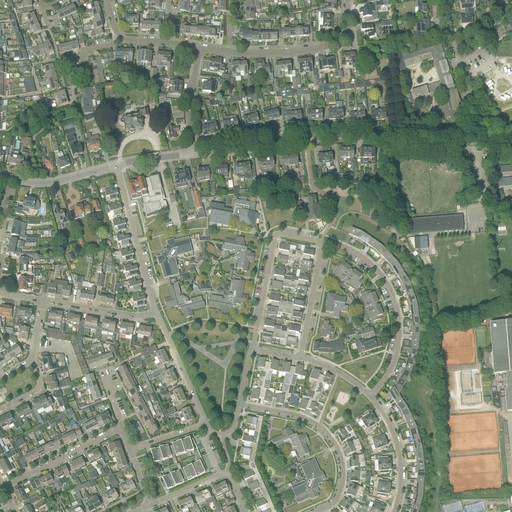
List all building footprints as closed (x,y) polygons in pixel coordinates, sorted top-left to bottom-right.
[(288,0),(277,0),(277,1),(281,0),(281,4),(287,4),(288,9),(290,8),(289,3),(288,0)] [(472,0),(464,0),(465,1),(460,1),(461,10),(472,9),(472,0)] [(180,1),(179,7),(180,8),(179,11),(184,12),(189,13),(190,13),(191,7),(189,7),(189,4),(180,1)] [(418,2),(414,2),(414,8),(417,8),(418,15),(422,14),(427,14),(426,5),(425,5),(425,1),(423,1),(418,2)] [(23,10),(16,11),(16,14),(27,12),(27,8),(32,7),(31,2),(23,3),(24,8),(23,8),(23,10)] [(89,3),(86,3),(87,6),(90,5),(91,9),(88,10),(87,10),(88,10),(88,12),(99,9),(98,3),(93,4),(92,4),(92,2),(89,3)] [(160,9),(161,3),(151,2),(151,6),(148,5),(147,11),(154,11),(154,8),(160,9)] [(76,7),(75,3),(73,4),(74,5),(68,8),(71,15),(77,12),(75,8),(76,7)] [(335,10),(336,4),(327,4),(327,7),(324,7),(324,13),(331,13),(331,10),(335,10)] [(68,8),(64,9),(63,6),(61,7),(65,17),(71,15),(68,8)] [(221,12),(227,12),(227,6),(217,6),(217,9),(214,9),(214,15),(221,15),(221,12)] [(364,10),(359,11),(359,14),(362,14),(363,18),(364,18),(365,22),(373,21),(373,17),(377,16),(376,12),(375,12),(374,6),(363,7),(364,10)] [(60,20),(65,17),(61,7),(58,8),(60,11),(56,13),(61,23),(60,20)] [(90,18),(101,15),(99,9),(88,12),(88,14),(89,18),(90,18)] [(472,15),(473,15),(472,9),(461,10),(464,9),(465,16),(460,16),(461,25),(472,24),(472,15)] [(58,25),(61,23),(56,13),(57,16),(55,17),(55,16),(51,17),(55,28),(58,26),(58,25)] [(129,14),(128,14),(123,13),(123,20),(126,20),(126,26),(132,26),(132,16),(129,16),(129,14)] [(331,13),(324,13),(320,13),(320,19),(322,19),(322,23),(332,23),(333,16),(327,16),(327,13),(331,13)] [(9,15),(8,15),(10,22),(16,22),(14,14),(11,15),(9,15)] [(38,16),(35,17),(33,14),(26,17),(29,23),(39,18),(38,16)] [(142,21),(142,14),(136,14),(136,16),(132,16),(132,26),(138,27),(139,21),(142,21)] [(91,21),(89,22),(90,25),(102,22),(101,15),(90,18),(91,21)] [(37,22),(40,21),(39,18),(29,23),(32,29),(39,25),(37,22)] [(312,31),(311,26),(311,18),(308,18),(308,22),(305,22),(305,28),(302,28),(302,36),(309,36),(308,31),(312,31)] [(428,21),(415,22),(416,34),(417,34),(417,38),(417,39),(427,38),(427,33),(425,33),(425,30),(429,29),(428,21)] [(102,24),(103,24),(102,22),(90,25),(90,27),(94,26),(95,30),(93,30),(101,28),(103,28),(102,24)] [(187,27),(187,24),(181,23),(181,30),(184,30),(183,35),(190,35),(191,27),(187,27)] [(332,29),(332,23),(322,23),(322,26),(320,26),(319,32),(326,32),(326,29),(332,29)] [(43,28),(40,29),(39,25),(32,29),(34,34),(44,30),(43,28)] [(219,33),(219,26),(210,26),(209,37),(215,38),(215,33),(219,33)] [(282,29),(280,29),(280,31),(280,36),(283,36),(283,38),(290,37),(289,29),(289,26),(289,29),(282,29)] [(374,30),(373,30),(372,26),(361,27),(361,32),(364,31),(364,34),(367,34),(368,39),(373,38),(373,34),(374,34),(374,30)] [(92,34),(90,34),(91,37),(93,37),(104,34),(103,30),(102,31),(101,28),(93,30),(92,31),(92,34)] [(280,31),(280,29),(280,28),(274,28),(274,32),(271,33),(271,41),(277,41),(277,36),(280,36),(280,31)] [(252,32),(248,32),(248,29),(239,29),(239,37),(242,37),(242,40),(245,40),(245,42),(252,41),(252,33),(252,32)] [(85,46),(84,42),(82,35),(79,36),(79,38),(76,38),(78,47),(80,46),(81,47),(85,46)] [(79,49),(78,47),(76,38),(72,40),(72,39),(70,40),(73,51),(79,49)] [(49,52),(53,50),(48,40),(45,41),(46,43),(43,44),(47,52),(49,51),(49,52)] [(66,52),(73,51),(70,40),(68,40),(69,44),(65,45),(66,52)] [(44,53),(47,52),(43,44),(37,46),(41,55),(45,54),(44,53)] [(393,55),(399,75),(407,73),(405,69),(433,60),(440,83),(411,91),(413,97),(415,104),(415,103),(420,102),(419,98),(442,91),(443,94),(442,94),(444,103),(445,103),(446,105),(431,110),(435,122),(450,118),(451,122),(450,123),(452,131),(454,138),(462,135),(461,133),(464,132),(459,117),(457,111),(457,110),(462,108),(456,89),(454,90),(454,87),(450,75),(449,72),(446,60),(445,60),(444,57),(445,57),(444,54),(442,50),(441,44),(410,54),(402,57),(400,53),(393,55)] [(60,54),(66,52),(65,45),(58,46),(58,45),(56,46),(57,50),(59,49),(60,54)] [(38,57),(41,55),(37,46),(31,49),(35,57),(37,56),(38,57)] [(126,60),(127,50),(120,49),(120,52),(116,52),(109,54),(110,57),(111,62),(115,61),(122,62),(122,60),(126,60)] [(20,60),(28,60),(25,51),(19,53),(18,52),(15,52),(16,59),(19,58),(20,60)] [(356,68),(356,64),(354,53),(347,54),(349,64),(352,64),(352,69),(356,68)] [(349,68),(349,64),(347,54),(340,55),(342,67),(345,67),(345,69),(349,68)] [(325,59),(323,59),(323,57),(318,58),(319,71),(329,69),(329,71),(335,70),(334,58),(328,58),(328,60),(325,60),(325,59)] [(203,61),(202,67),(209,68),(218,70),(217,72),(219,73),(224,74),(225,66),(221,65),(222,60),(218,59),(218,61),(210,60),(210,62),(203,61)] [(305,72),(306,72),(304,60),(297,61),(299,74),(302,74),(302,70),(305,69),(305,72)] [(313,73),(312,64),(311,60),(304,60),(306,72),(309,72),(309,73),(313,73)] [(269,65),(263,66),(263,62),(255,63),(255,72),(259,71),(260,75),(270,74),(269,65)] [(291,75),(291,67),(290,62),(283,63),(284,72),(287,71),(288,76),(291,75)] [(239,63),(231,63),(233,78),(241,77),(241,76),(240,73),(239,64),(239,63)] [(243,63),(239,64),(240,73),(241,76),(244,76),(244,77),(248,76),(247,68),(246,63),(244,63),(243,63)] [(280,72),(284,72),(283,63),(275,64),(277,77),(280,76),(280,72)] [(53,68),(54,68),(53,64),(42,67),(44,73),(53,70),(53,68)] [(55,72),(54,73),(53,70),(44,73),(44,74),(45,73),(47,79),(56,76),(55,72)] [(56,80),(58,80),(56,76),(47,79),(49,85),(57,83),(56,80)] [(280,88),(278,89),(277,79),(274,80),(275,92),(281,91),(286,91),(286,88),(280,89),(280,88)] [(486,87),(486,88),(487,89),(488,89),(490,87),(493,86),(491,83),(489,81),(485,84),(484,85),(486,87),(487,87),(486,87)] [(216,83),(214,83),(209,82),(208,84),(203,83),(202,92),(211,93),(211,89),(215,90),(216,83)] [(59,84),(58,85),(57,83),(49,85),(50,88),(48,89),(49,92),(60,88),(59,84)] [(158,94),(159,87),(155,87),(157,98),(165,98),(166,94),(158,94)] [(286,91),(281,91),(281,98),(281,99),(287,98),(292,97),(292,90),(291,90),(286,91)] [(66,95),(67,94),(66,91),(54,94),(55,97),(57,97),(58,100),(66,97),(66,95)] [(409,92),(404,94),(407,105),(413,103),(411,97),(411,98),(409,92)] [(68,99),(67,99),(66,97),(58,100),(58,103),(57,103),(58,106),(69,103),(68,99)] [(379,120),(386,119),(384,104),(380,104),(381,110),(378,111),(379,120)] [(314,111),(310,111),(310,105),(307,105),(308,121),(315,120),(314,111)] [(378,111),(377,105),(370,106),(372,121),(379,120),(378,111)] [(356,106),(357,113),(358,123),(365,122),(363,106),(356,106)] [(279,119),(278,114),(276,107),(273,107),(274,111),(270,111),(272,120),(279,119)] [(270,111),(269,108),(263,110),(265,122),(272,120),(270,111)] [(357,113),(353,114),(352,110),(349,110),(351,123),(358,123),(357,113)] [(148,117),(147,112),(147,111),(139,112),(139,114),(138,114),(138,116),(131,116),(131,117),(124,118),(123,118),(122,118),(121,119),(120,120),(120,121),(120,122),(120,123),(121,123),(121,124),(122,124),(123,124),(124,124),(125,132),(129,132),(130,132),(130,133),(131,133),(131,134),(132,134),(132,133),(133,133),(133,132),(134,132),(134,131),(134,130),(142,129),(141,125),(142,124),(142,123),(142,122),(142,121),(141,121),(140,118),(148,117)] [(252,125),(259,123),(256,111),(249,113),(252,125)] [(97,112),(84,117),(85,121),(91,119),(91,118),(98,116),(97,113),(97,112)] [(245,127),(252,125),(249,113),(242,115),(245,127)] [(228,117),(225,117),(225,114),(221,115),(225,131),(232,130),(229,118),(228,118),(228,117)] [(238,128),(237,123),(235,116),(229,118),(232,130),(238,128)] [(218,133),(217,128),(215,121),(208,123),(211,135),(218,133)] [(204,136),(211,135),(208,123),(201,124),(204,136)] [(175,132),(179,132),(178,127),(174,128),(174,127),(166,129),(168,140),(176,139),(175,132)] [(90,134),(86,135),(88,142),(91,142),(91,143),(88,144),(90,152),(101,149),(99,141),(96,142),(96,140),(99,139),(98,135),(91,137),(90,134)] [(79,143),(76,144),(73,135),(66,137),(69,149),(70,148),(71,151),(71,152),(72,152),(73,156),(74,156),(75,157),(77,156),(78,155),(82,153),(79,143)] [(8,151),(9,149),(2,148),(3,147),(0,146),(0,162),(3,163),(4,156),(7,157),(8,151)] [(353,158),(353,149),(346,149),(346,158),(346,162),(350,162),(351,163),(350,165),(352,167),(350,169),(353,172),(356,170),(356,168),(355,167),(356,166),(355,164),(354,163),(355,161),(353,159),(353,158)] [(14,156),(15,152),(11,151),(10,159),(9,164),(15,165),(16,165),(18,157),(14,156)] [(67,157),(63,158),(61,152),(58,153),(60,159),(58,160),(60,169),(64,168),(64,167),(70,166),(67,157)] [(28,154),(23,153),(22,153),(21,157),(18,157),(16,165),(17,166),(17,165),(23,166),(24,160),(27,161),(28,154)] [(331,154),(324,155),(325,164),(329,164),(330,167),(330,168),(330,169),(331,170),(334,170),(333,167),(332,159),(331,154)] [(324,155),(317,156),(318,161),(319,169),(322,169),(322,167),(325,167),(325,164),(324,155)] [(298,166),(297,161),(296,156),(289,157),(290,167),(294,166),(295,170),(298,170),(297,166),(298,166)] [(274,173),(273,164),(273,159),(265,160),(267,173),(274,173)] [(260,174),(267,173),(265,160),(259,161),(260,174)] [(249,164),(242,165),(243,178),(244,178),(244,179),(245,179),(254,178),(256,178),(255,170),(254,165),(249,166),(249,164)] [(237,179),(243,178),(242,165),(235,166),(237,179)] [(226,167),(221,167),(221,166),(215,167),(216,177),(224,176),(224,179),(227,178),(227,176),(226,167)] [(511,166),(496,167),(497,175),(497,174),(498,180),(497,180),(498,187),(511,186),(511,166)] [(202,169),(197,169),(197,174),(198,179),(199,179),(203,178),(203,181),(210,180),(209,174),(208,169),(203,169),(202,169)] [(186,186),(185,183),(190,182),(190,181),(188,171),(187,171),(182,172),(181,172),(182,173),(180,173),(179,173),(174,174),(174,175),(176,185),(177,185),(181,184),(182,187),(186,186)] [(138,181),(128,184),(132,198),(132,200),(140,198),(142,197),(143,201),(141,201),(141,202),(141,204),(144,204),(144,205),(143,206),(147,218),(153,216),(168,212),(165,202),(163,202),(163,200),(165,199),(158,175),(149,178),(147,179),(143,180),(142,180),(141,179),(139,180),(139,181),(138,181)] [(117,191),(112,192),(112,189),(104,191),(106,198),(105,198),(106,202),(110,201),(118,200),(116,195),(118,195),(117,191)] [(202,208),(198,191),(193,193),(194,200),(195,200),(197,209),(202,208)] [(309,206),(307,206),(309,221),(322,220),(321,208),(319,209),(319,204),(319,203),(318,202),(316,203),(316,197),(309,198),(309,206)] [(26,199),(27,198),(25,198),(23,208),(17,207),(15,214),(24,215),(23,215),(24,212),(27,213),(28,208),(39,210),(39,208),(39,206),(39,205),(39,203),(38,201),(26,199)] [(210,203),(209,211),(211,211),(209,222),(229,225),(230,221),(235,222),(235,223),(238,223),(238,226),(249,228),(250,228),(250,229),(251,229),(252,229),(253,229),(253,228),(254,228),(254,227),(254,226),(254,225),(254,224),(255,224),(254,224),(255,221),(256,220),(255,220),(256,217),(256,213),(257,214),(257,213),(254,213),(255,210),(254,210),(255,204),(236,200),(233,202),(232,210),(224,209),(224,206),(210,203)] [(99,205),(98,201),(92,203),(95,213),(101,211),(99,205)] [(108,206),(103,207),(106,214),(110,213),(113,213),(114,217),(117,216),(121,215),(120,210),(122,210),(121,206),(116,207),(116,204),(108,206)] [(60,210),(59,211),(57,206),(53,208),(55,217),(54,217),(58,230),(63,229),(62,224),(69,222),(67,214),(64,214),(63,211),(60,212),(60,210)] [(81,206),(72,209),(73,213),(73,214),(75,220),(81,218),(80,216),(84,215),(84,214),(90,212),(90,211),(89,207),(82,208),(81,206)] [(413,235),(463,231),(462,215),(412,219),(413,235)] [(125,221),(120,222),(119,219),(112,221),(114,228),(113,228),(114,233),(118,232),(125,230),(124,226),(126,225),(125,221)] [(14,222),(12,228),(25,231),(27,224),(21,223),(14,222)] [(12,228),(11,235),(24,238),(25,231),(12,228)] [(359,239),(362,232),(351,228),(348,234),(359,239)] [(368,245),(372,239),(362,232),(359,239),(368,245)] [(116,236),(113,237),(114,241),(117,240),(118,243),(118,244),(120,243),(122,247),(124,246),(129,245),(128,241),(130,240),(129,236),(124,237),(123,234),(119,236),(116,236)] [(157,257),(156,257),(159,265),(160,265),(161,269),(164,279),(179,275),(175,260),(175,259),(176,259),(177,257),(177,256),(190,253),(192,252),(189,237),(188,237),(187,237),(174,241),(174,239),(166,241),(167,245),(165,246),(166,250),(163,250),(164,253),(161,254),(160,254),(161,256),(157,257)] [(426,237),(414,238),(415,250),(427,249),(426,237)] [(243,243),(244,239),(240,238),(239,240),(236,239),(235,241),(225,240),(224,245),(222,245),(221,249),(232,252),(232,250),(235,251),(234,253),(237,258),(240,259),(240,261),(238,261),(237,268),(242,269),(242,271),(246,272),(248,261),(251,262),(252,258),(254,258),(255,254),(250,253),(251,252),(247,251),(247,248),(244,247),(245,243),(243,243)] [(10,239),(9,246),(16,248),(20,248),(21,241),(15,240),(10,239)] [(375,252),(381,245),(372,239),(368,245),(372,248),(371,249),(375,252)] [(289,249),(290,243),(285,242),(285,245),(282,244),(282,245),(280,244),(278,250),(281,251),(280,254),(295,257),(296,251),(289,249)] [(309,249),(310,246),(305,245),(304,252),(296,251),(295,257),(310,260),(311,257),(313,257),(314,251),(312,251),(312,250),(309,249)] [(384,259),(389,254),(381,245),(375,252),(379,257),(381,255),(384,259)] [(15,251),(16,248),(9,246),(7,253),(16,255),(16,254),(20,255),(21,252),(15,251)] [(133,252),(128,253),(127,250),(115,253),(116,257),(121,255),(122,258),(121,259),(122,263),(126,262),(133,260),(132,256),(134,256),(133,252)] [(294,263),(295,257),(280,254),(279,257),(277,257),(276,262),(278,263),(278,264),(286,265),(287,261),(294,263)] [(389,254),(384,259),(387,262),(386,264),(390,268),(397,262),(389,254)] [(295,257),(294,263),(298,264),(301,264),(300,269),(297,268),(297,270),(305,272),(305,269),(308,270),(308,269),(311,269),(312,263),(310,263),(310,260),(295,257)] [(403,272),(397,262),(390,268),(393,273),(395,272),(397,276),(403,272)] [(350,270),(351,269),(342,263),(340,265),(338,263),(334,269),(336,271),(334,274),(343,281),(346,276),(347,277),(351,271),(350,270)] [(123,267),(117,268),(117,269),(118,272),(125,270),(126,274),(128,273),(130,277),(132,277),(137,275),(136,271),(138,271),(136,267),(132,268),(131,265),(126,266),(123,267)] [(98,288),(102,268),(99,267),(98,272),(97,272),(95,285),(89,284),(86,300),(93,301),(96,287),(98,288)] [(284,275),(285,271),(277,270),(275,270),(274,276),(276,276),(275,279),(290,282),(291,276),(284,275)] [(304,275),(305,272),(297,270),(297,271),(300,271),(299,278),(291,276),(290,282),(305,285),(306,282),(308,283),(309,277),(307,276),(307,275),(304,275)] [(360,279),(362,276),(353,270),(352,271),(351,271),(347,277),(348,277),(345,281),(354,288),(355,286),(357,288),(363,281),(360,279)] [(401,286),(409,282),(403,272),(397,276),(400,280),(398,281),(401,286)] [(82,285),(83,278),(76,277),(74,285),(78,286),(78,284),(82,285)] [(289,288),(290,282),(275,279),(274,282),(272,282),(271,288),(273,288),(273,289),(281,291),(282,287),(289,288)] [(60,282),(61,282),(54,280),(53,285),(49,284),(47,294),(55,296),(56,290),(59,290),(60,282)] [(120,284),(119,288),(127,286),(128,289),(129,294),(134,293),(136,292),(141,291),(140,286),(141,286),(140,282),(136,283),(135,280),(130,281),(120,284)] [(240,281),(239,282),(233,281),(231,292),(233,292),(232,294),(230,294),(225,297),(224,300),(222,300),(222,298),(211,296),(210,302),(209,302),(208,306),(221,309),(220,316),(228,317),(230,311),(231,311),(232,307),(235,307),(236,304),(240,305),(240,303),(247,305),(248,297),(242,295),(244,282),(240,281)] [(67,287),(67,283),(61,282),(60,282),(59,290),(63,291),(62,297),(69,298),(71,288),(67,287)] [(290,282),(289,288),(294,289),(296,290),(296,294),(306,296),(306,295),(307,289),(305,288),(305,285),(290,282)] [(406,295),(413,293),(409,282),(401,286),(403,291),(405,291),(406,295)] [(179,295),(181,294),(178,283),(173,284),(174,286),(168,287),(171,298),(164,300),(166,308),(173,306),(173,308),(177,307),(178,310),(181,309),(182,313),(183,312),(185,319),(193,317),(191,310),(205,307),(204,302),(203,303),(201,297),(190,300),(191,301),(188,302),(188,299),(183,296),(180,297),(179,295)] [(86,300),(89,284),(88,288),(82,287),(79,299),(86,300)] [(104,296),(105,290),(101,289),(99,302),(106,304),(107,297),(104,296)] [(374,293),(371,294),(370,291),(363,293),(364,296),(361,298),(364,308),(368,306),(368,308),(377,304),(376,303),(378,303),(374,293)] [(113,305),(115,294),(111,293),(110,297),(107,297),(106,304),(113,305)] [(140,298),(139,295),(139,293),(134,295),(134,296),(132,297),(133,304),(134,308),(137,307),(138,308),(145,306),(144,301),(145,301),(144,297),(140,298)] [(352,303),(355,301),(350,293),(346,295),(352,303)] [(408,306),(417,304),(413,293),(406,295),(408,300),(406,301),(408,306)] [(336,295),(331,294),(327,297),(326,302),(327,302),(325,312),(331,313),(333,313),(332,317),(339,319),(340,312),(347,313),(348,307),(343,306),(344,304),(345,304),(346,298),(336,296),(336,295)] [(279,300),(280,296),(272,295),(272,296),(270,295),(269,301),(271,302),(270,305),(285,308),(286,302),(279,300)] [(286,302),(285,308),(300,311),(301,308),(303,308),(304,302),(302,302),(302,301),(299,300),(300,297),(297,297),(296,300),(294,299),(294,303),(291,303),(286,302)] [(379,305),(377,306),(377,304),(368,308),(369,309),(365,310),(369,320),(372,319),(374,322),(380,319),(379,316),(382,315),(379,305)] [(411,316),(418,316),(417,304),(408,306),(409,312),(411,312),(411,316)] [(284,314),(285,308),(270,305),(270,308),(267,307),(266,313),(268,314),(268,315),(276,316),(277,312),(284,314)] [(24,317),(25,309),(19,308),(18,311),(15,310),(14,319),(18,320),(18,317),(24,318),(24,317)] [(300,314),(300,311),(285,308),(284,314),(291,315),(291,319),(298,321),(299,320),(301,320),(302,314),(300,314)] [(32,312),(32,310),(25,309),(24,317),(27,317),(27,319),(34,320),(35,313),(32,312)] [(49,322),(55,323),(56,313),(51,312),(50,312),(50,314),(46,313),(44,324),(48,324),(49,322)] [(64,322),(63,325),(66,325),(65,331),(66,331),(67,326),(68,327),(69,325),(72,326),(74,316),(68,315),(67,318),(67,320),(67,322),(64,322)] [(72,326),(72,327),(76,328),(76,324),(79,325),(79,322),(80,320),(80,317),(74,316),(72,326)] [(411,327),(420,327),(418,316),(411,316),(412,321),(410,322),(411,327)] [(97,320),(92,319),(90,329),(96,331),(98,320),(97,320)] [(274,326),(275,322),(267,320),(267,321),(265,321),(264,327),(266,327),(265,330),(280,333),(281,327),(274,326)] [(104,321),(103,321),(102,332),(99,331),(97,340),(100,341),(101,332),(107,333),(109,322),(104,321)] [(511,321),(490,324),(494,374),(506,373),(508,391),(506,391),(507,411),(511,411),(511,321)] [(109,322),(107,333),(112,334),(112,333),(114,333),(114,334),(116,334),(117,330),(115,330),(115,328),(116,323),(115,323),(109,322)] [(19,324),(18,329),(20,329),(19,334),(28,335),(29,329),(24,328),(25,325),(19,324)] [(133,326),(127,325),(125,336),(129,337),(129,335),(132,336),(133,326)] [(297,327),(297,326),(290,325),(289,329),(281,327),(280,333),(295,336),(296,333),(298,333),(299,328),(297,327)] [(412,338),(419,339),(420,327),(411,327),(410,333),(412,333),(412,338)] [(145,328),(144,336),(148,336),(151,337),(151,341),(153,341),(155,332),(151,331),(151,329),(145,328)] [(372,328),(369,329),(369,328),(364,329),(364,331),(361,332),(362,336),(363,338),(375,335),(374,332),(372,328)] [(262,333),(261,339),(264,339),(263,340),(267,341),(266,344),(271,344),(271,342),(272,338),(279,339),(280,333),(265,330),(265,333),(262,333)] [(295,339),(295,336),(280,333),(279,339),(287,340),(285,347),(290,348),(290,345),(294,346),(294,345),(296,346),(297,340),(295,339)] [(418,350),(419,339),(412,338),(411,348),(409,348),(418,350)] [(359,354),(381,347),(379,339),(364,343),(363,340),(355,343),(359,354)] [(331,354),(344,350),(341,341),(329,344),(329,345),(325,344),(325,343),(314,342),(313,352),(331,354)] [(17,346),(11,349),(16,357),(22,354),(21,353),(17,346)] [(145,348),(142,349),(142,353),(143,353),(144,355),(152,352),(157,350),(155,346),(148,349),(145,348)] [(117,358),(115,353),(113,347),(109,348),(111,354),(105,356),(104,354),(107,363),(114,361),(113,359),(117,358)] [(415,361),(418,350),(409,348),(407,354),(409,354),(408,359),(415,361)] [(11,361),(16,357),(11,349),(6,352),(11,361)] [(5,350),(0,352),(0,354),(1,356),(6,364),(11,361),(6,352),(5,350)] [(153,355),(152,356),(153,359),(155,358),(157,361),(158,360),(166,357),(163,351),(159,353),(158,353),(153,355)] [(152,356),(153,355),(152,352),(144,355),(138,358),(140,361),(145,359),(145,358),(151,355),(152,356)] [(43,363),(44,366),(53,364),(51,357),(49,358),(48,354),(42,354),(44,359),(42,360),(41,360),(41,363),(43,363)] [(96,368),(101,366),(97,354),(92,356),(92,358),(96,368)] [(104,354),(98,356),(97,354),(101,366),(107,363),(104,354)] [(150,371),(145,373),(147,377),(148,376),(160,371),(158,367),(163,365),(164,365),(169,363),(166,357),(158,360),(157,361),(155,362),(156,365),(157,368),(156,368),(157,369),(151,372),(150,371)] [(90,370),(96,368),(92,358),(87,360),(90,370)] [(261,369),(259,379),(265,381),(268,363),(265,362),(265,359),(260,358),(259,360),(258,360),(257,364),(255,364),(254,371),(255,366),(257,367),(257,368),(261,369)] [(411,373),(415,361),(408,359),(405,369),(403,369),(411,373)] [(277,364),(278,361),(272,360),(271,363),(268,363),(265,381),(270,382),(272,371),(279,372),(280,367),(277,367),(278,364),(277,364)] [(45,370),(44,370),(44,373),(46,373),(54,370),(55,373),(60,372),(59,369),(58,369),(56,363),(53,364),(44,366),(45,370)] [(290,367),(290,364),(284,363),(284,365),(283,365),(282,368),(280,367),(279,372),(285,373),(283,384),(289,385),(293,367),(290,367)] [(124,367),(118,370),(121,376),(130,371),(127,365),(124,367)] [(302,368),(302,366),(296,365),(296,368),(293,367),(289,385),(295,386),(297,376),(301,376),(303,369),(302,368)] [(160,371),(148,376),(150,380),(154,378),(153,377),(159,374),(160,375),(163,381),(174,376),(172,370),(165,373),(163,369),(160,371)] [(406,383),(411,373),(403,369),(400,374),(402,375),(399,379),(406,383)] [(319,374),(320,372),(315,370),(314,372),(313,371),(310,379),(314,380),(310,390),(315,393),(322,376),(319,374)] [(130,371),(121,376),(124,381),(132,377),(130,371)] [(54,377),(47,378),(49,385),(56,383),(62,381),(62,378),(60,379),(59,375),(60,375),(60,372),(55,373),(56,376),(54,377)] [(331,378),(332,376),(326,374),(325,377),(322,376),(315,393),(321,395),(324,388),(327,389),(329,385),(331,386),(333,382),(330,381),(332,379),(331,378)] [(86,384),(94,381),(92,375),(85,378),(86,384)] [(166,387),(177,382),(174,376),(163,381),(166,387)] [(126,386),(135,382),(132,377),(124,381),(126,386)] [(253,389),(251,397),(252,397),(251,400),(257,401),(258,398),(261,399),(265,381),(259,379),(257,387),(255,387),(253,388),(253,389)] [(399,395),(406,383),(399,379),(394,389),(399,395)] [(56,383),(49,385),(51,391),(52,391),(58,389),(59,389),(61,388),(65,387),(64,385),(63,381),(62,381),(56,383)] [(86,390),(96,387),(94,381),(86,384),(87,384),(83,385),(84,388),(85,387),(86,390)] [(269,389),(270,382),(265,381),(261,399),(264,399),(264,402),(269,403),(270,401),(271,401),(271,398),(274,399),(275,394),(273,393),(274,390),(269,389)] [(136,389),(138,387),(135,382),(126,386),(129,392),(136,389)] [(286,403),(289,385),(283,384),(281,395),(275,394),(274,399),(276,399),(276,402),(277,402),(276,404),(282,406),(283,403),(286,403)] [(293,397),(295,386),(289,385),(286,403),(289,404),(288,407),(294,408),(295,406),(296,406),(297,398),(293,397)] [(91,395),(98,392),(96,387),(86,390),(89,390),(91,395)] [(141,392),(138,394),(136,389),(129,392),(132,397),(141,392)] [(175,399),(183,395),(180,389),(174,392),(173,391),(169,393),(170,397),(173,396),(175,399)] [(399,395),(394,389),(387,394),(390,399),(392,398),(395,402),(401,398),(399,395)] [(308,410),(315,393),(310,390),(307,398),(303,396),(299,407),(300,407),(299,409),(304,411),(306,409),(308,410)] [(91,395),(89,396),(91,402),(94,401),(99,399),(101,399),(98,392),(91,395)] [(140,396),(143,395),(141,392),(132,397),(135,402),(141,399),(140,396)] [(317,405),(321,395),(315,393),(308,410),(311,411),(310,414),(316,416),(317,414),(318,414),(319,411),(321,412),(324,405),(323,407),(317,405)] [(178,404),(186,401),(183,395),(175,399),(176,402),(173,404),(174,407),(178,405),(178,404)] [(38,398),(38,400),(43,409),(44,410),(53,406),(50,399),(47,401),(44,396),(41,398),(41,397),(38,398)] [(137,408),(147,403),(144,398),(141,399),(135,402),(137,408)] [(401,398),(395,402),(397,406),(396,407),(399,412),(407,407),(401,398)] [(37,412),(43,409),(38,400),(32,403),(37,412)] [(140,413),(149,409),(150,408),(147,403),(137,408),(140,413)] [(27,405),(21,408),(24,415),(26,417),(31,414),(32,414),(29,409),(27,405)] [(405,421),(412,418),(407,407),(399,412),(402,417),(403,416),(405,421)] [(17,415),(14,416),(20,428),(20,427),(22,426),(20,420),(26,417),(24,415),(21,408),(15,412),(17,415)] [(181,411),(177,412),(180,419),(183,418),(191,414),(189,408),(182,412),(181,411)] [(152,414),(149,409),(140,413),(143,418),(152,414)] [(56,416),(53,412),(51,414),(49,410),(46,412),(50,419),(56,416)] [(169,416),(176,413),(175,410),(168,413),(164,415),(166,419),(170,418),(169,416)] [(37,412),(35,414),(39,422),(41,426),(44,424),(42,421),(39,415),(37,412)] [(61,421),(66,418),(63,412),(58,416),(59,417),(60,420),(61,421)] [(101,418),(100,418),(103,425),(104,425),(106,424),(106,423),(109,422),(111,420),(111,419),(107,412),(104,413),(105,415),(101,418)] [(372,414),(370,415),(368,413),(363,417),(362,416),(357,419),(359,422),(361,421),(364,426),(375,419),(372,414)] [(20,428),(14,416),(11,418),(10,414),(4,417),(7,424),(9,427),(13,424),(16,430),(20,428)] [(151,418),(153,417),(152,414),(143,418),(146,424),(152,420),(151,418)] [(183,425),(194,420),(191,414),(183,418),(184,421),(182,423),(183,425)] [(103,425),(100,418),(98,416),(93,418),(92,417),(92,418),(98,428),(99,428),(101,427),(101,426),(103,425)] [(260,433),(263,417),(256,416),(255,419),(247,417),(245,424),(255,426),(254,432),(260,433)] [(92,430),(98,428),(92,418),(87,420),(86,419),(92,430)] [(408,431),(417,428),(412,418),(405,421),(410,430),(408,431)] [(87,433),(92,430),(86,419),(80,421),(78,423),(81,428),(83,427),(87,433)] [(376,424),(378,423),(375,419),(364,426),(366,430),(365,431),(367,435),(372,432),(371,431),(377,427),(376,424)] [(52,426),(56,424),(53,420),(48,423),(50,427),(55,438),(56,438),(60,447),(66,444),(61,435),(60,434),(57,435),(56,433),(55,434),(52,426)] [(157,424),(155,426),(152,420),(146,424),(149,429),(157,425),(157,424)] [(82,436),(80,432),(76,424),(70,427),(76,439),(82,436)] [(154,433),(160,430),(157,425),(149,429),(151,434),(152,434),(154,433)] [(353,432),(350,427),(349,425),(338,432),(340,434),(337,436),(342,443),(349,438),(348,435),(353,432)] [(71,442),(76,439),(70,427),(71,430),(66,432),(71,442)] [(292,431),(290,432),(288,428),(281,431),(283,435),(271,440),(273,445),(275,444),(277,449),(286,445),(285,444),(287,443),(288,446),(294,448),(296,447),(297,449),(296,449),(300,458),(304,456),(309,454),(305,444),(309,442),(306,435),(302,437),(301,435),(297,436),(296,434),(293,435),(292,431)] [(413,441),(420,439),(417,428),(408,431),(410,437),(411,436),(413,441)] [(66,444),(71,442),(66,432),(61,435),(66,444)] [(257,448),(260,433),(254,432),(253,437),(243,435),(242,442),(251,444),(250,447),(257,448)] [(384,436),(382,436),(381,434),(371,437),(372,439),(371,440),(373,445),(385,441),(384,436)] [(55,450),(60,447),(56,438),(55,438),(50,440),(55,450)] [(153,459),(154,463),(172,458),(171,456),(174,455),(175,455),(176,456),(194,451),(192,446),(195,445),(192,439),(192,440),(190,440),(189,438),(186,439),(180,441),(178,442),(177,442),(172,444),(172,446),(168,447),(168,445),(162,447),(159,448),(153,450),(150,451),(151,453),(149,454),(148,454),(151,459),(153,459)] [(17,449),(25,444),(22,439),(14,443),(17,449)] [(355,449),(360,447),(358,439),(346,444),(347,446),(344,447),(347,455),(356,452),(355,449)] [(414,452),(422,450),(420,439),(413,441),(414,446),(412,446),(414,452)] [(50,452),(55,450),(50,440),(50,441),(51,443),(49,445),(48,443),(46,444),(50,452)] [(119,443),(117,443),(116,440),(108,443),(109,446),(111,446),(113,451),(121,449),(119,443)] [(385,447),(387,446),(385,441),(373,445),(375,450),(376,450),(377,453),(386,449),(385,447)] [(46,444),(45,444),(45,443),(40,446),(44,455),(50,452),(46,444)] [(39,445),(34,447),(35,451),(39,458),(44,455),(40,446),(39,445)] [(254,463),(257,448),(250,447),(249,450),(241,448),(239,455),(249,457),(248,464),(254,463)] [(115,457),(123,454),(121,449),(113,451),(115,457)] [(97,450),(91,453),(96,462),(102,459),(101,458),(98,452),(97,450)] [(416,462),(424,462),(422,450),(414,452),(414,458),(416,458),(416,462)] [(33,460),(39,458),(35,451),(30,454),(33,460)] [(197,461),(201,459),(197,451),(193,453),(197,461)] [(91,453),(86,456),(88,460),(90,465),(93,463),(96,462),(91,453)] [(28,463),(33,460),(30,454),(25,457),(28,463)] [(117,463),(125,460),(123,454),(115,457),(117,463)] [(365,463),(364,455),(351,457),(352,460),(349,460),(350,468),(355,468),(359,467),(358,464),(365,463)] [(388,457),(381,458),(381,456),(375,457),(375,461),(377,461),(378,466),(390,465),(390,459),(388,460),(388,457)] [(26,468),(24,464),(21,458),(15,462),(20,471),(26,468)] [(10,465),(8,460),(7,459),(4,461),(0,462),(0,465),(2,469),(11,464),(10,465)] [(86,467),(83,463),(81,459),(76,461),(80,470),(86,467)] [(305,483),(292,489),(295,496),(295,497),(294,498),(297,504),(308,499),(310,498),(311,499),(311,500),(319,497),(317,493),(319,492),(317,489),(317,488),(320,487),(318,484),(319,484),(322,483),(321,481),(322,481),(325,479),(322,472),(320,472),(320,471),(315,459),(308,462),(308,463),(300,466),(306,480),(305,483)] [(125,467),(127,466),(125,460),(117,463),(115,464),(118,473),(120,472),(126,470),(125,467)] [(76,461),(70,464),(72,469),(74,472),(75,474),(77,473),(81,471),(80,470),(76,461)] [(179,485),(184,483),(183,481),(187,479),(188,481),(193,479),(193,478),(196,477),(202,475),(205,473),(204,472),(204,471),(206,470),(206,471),(204,465),(203,465),(204,465),(202,466),(200,461),(183,469),(183,470),(182,471),(179,472),(179,471),(162,478),(164,483),(161,484),(164,489),(165,489),(164,489),(166,488),(166,489),(167,490),(170,489),(176,486),(179,485)] [(425,473),(424,462),(416,462),(417,467),(415,468),(415,473),(425,473)] [(254,480),(260,477),(254,463),(248,464),(251,470),(242,474),(244,481),(252,477),(254,480)] [(14,470),(12,465),(11,464),(2,469),(5,474),(14,470)] [(389,471),(391,471),(390,465),(378,466),(378,472),(379,472),(379,474),(389,473),(389,471)] [(95,470),(93,471),(91,466),(88,467),(95,479),(98,477),(95,470)] [(69,474),(67,471),(65,467),(60,470),(64,477),(69,474)] [(91,481),(95,479),(88,467),(86,468),(89,474),(87,474),(90,480),(89,480),(90,481),(91,481)] [(160,474),(162,473),(160,467),(154,469),(158,478),(162,477),(160,474)] [(63,477),(64,477),(60,470),(54,473),(59,482),(61,482),(61,481),(64,479),(63,477)] [(359,471),(358,471),(355,471),(353,471),(353,474),(350,474),(349,482),(358,482),(359,479),(365,480),(366,472),(359,471)] [(109,473),(108,472),(105,474),(107,478),(108,477),(111,483),(114,482),(110,476),(110,475),(109,473)] [(416,484),(424,485),(425,473),(415,473),(415,474),(417,474),(416,484)] [(81,486),(75,474),(72,475),(75,480),(76,483),(78,487),(81,486)] [(53,482),(51,479),(49,475),(43,478),(47,485),(49,488),(53,486),(51,483),(53,482)] [(131,482),(126,485),(129,492),(135,489),(134,487),(138,485),(135,477),(130,480),(131,482)] [(261,494),(266,491),(260,477),(254,480),(255,483),(247,486),(250,492),(259,488),(261,494)] [(38,481),(35,483),(37,488),(40,487),(41,490),(44,489),(44,488),(44,487),(47,485),(43,478),(38,481)] [(382,480),(382,479),(376,478),(376,482),(378,483),(377,488),(390,490),(390,484),(388,484),(389,481),(382,480)] [(37,488),(35,483),(33,479),(29,481),(33,491),(37,488)] [(126,485),(124,482),(119,485),(124,495),(129,492),(126,485)] [(222,483),(218,485),(222,493),(223,495),(228,493),(228,492),(231,491),(228,484),(225,485),(224,483),(222,484),(222,483)] [(356,486),(357,485),(354,484),(353,485),(352,485),(352,488),(349,487),(346,495),(351,496),(350,498),(353,499),(353,497),(355,498),(356,495),(362,497),(364,489),(356,486)] [(423,496),(424,485),(416,484),(416,489),(414,489),(414,495),(423,496)] [(85,489),(83,485),(81,486),(78,487),(79,487),(74,490),(77,496),(80,495),(80,494),(79,492),(85,489)] [(223,495),(222,493),(218,485),(212,487),(217,498),(223,495)] [(26,494),(25,491),(22,487),(18,489),(17,487),(14,489),(16,492),(15,492),(15,493),(14,493),(17,499),(26,494)] [(118,498),(114,490),(113,488),(107,492),(112,501),(118,498)] [(389,495),(390,490),(377,488),(376,493),(377,493),(376,496),(386,498),(387,495),(389,495)] [(112,501),(107,492),(107,491),(101,493),(106,503),(112,501)] [(216,503),(213,496),(210,497),(207,491),(201,493),(205,501),(206,505),(212,502),(213,505),(216,503)] [(266,508),(273,506),(266,491),(261,494),(264,499),(254,503),(257,509),(265,506),(266,508)] [(198,503),(205,501),(201,493),(195,496),(198,503)] [(27,499),(28,498),(26,494),(17,499),(20,504),(28,500),(27,499)] [(420,507),(423,496),(414,495),(412,500),(414,501),(413,505),(420,507)] [(101,506),(98,502),(95,496),(90,499),(95,509),(101,506)] [(32,505),(42,500),(40,497),(38,498),(39,498),(30,502),(32,505)] [(199,511),(196,504),(193,505),(190,498),(184,501),(187,508),(193,506),(195,510),(196,511),(199,511)] [(89,511),(95,509),(90,499),(84,502),(89,511)] [(355,511),(359,505),(348,499),(347,501),(344,500),(340,507),(344,509),(343,510),(345,511),(349,511),(352,510),(355,511)] [(80,502),(80,501),(79,501),(76,502),(78,505),(72,508),(74,511),(81,511),(80,508),(83,507),(80,502)] [(181,511),(187,508),(184,501),(178,504),(181,511)] [(384,505),(380,503),(375,501),(374,504),(373,503),(371,508),(379,511),(383,511),(385,508),(383,508),(384,505)]
